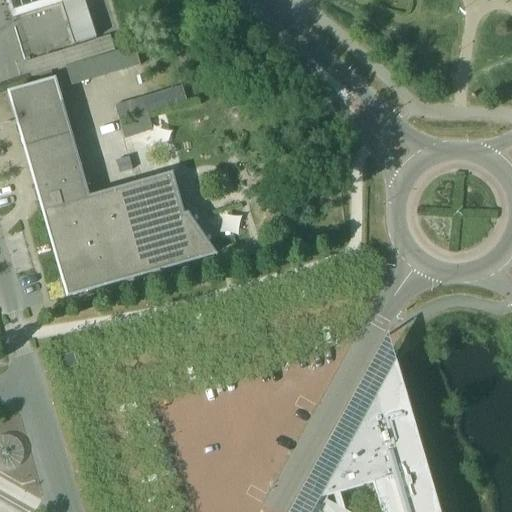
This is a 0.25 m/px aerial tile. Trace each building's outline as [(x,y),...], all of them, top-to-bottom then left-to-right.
[(70,0),(6,0),(13,18),(70,0)] [(109,36),(26,62),(30,77),(113,50),(109,36)] [(9,93),(25,148),(70,135),(54,80),(9,93)] [(115,106),(124,138),(153,130),(143,98),(115,106)] [(70,135),(25,148),(43,212),(88,199),(70,135)] [(88,199),(43,212),(67,297),(90,290),(87,276),(205,242),(187,215),(183,217),(171,175),(88,199)] [(77,366),(74,352),(59,356),(64,370),(77,366)] [(439,511),(396,363),(396,362),(395,362),(394,362),(394,363),(378,391),(378,390),(377,390),(376,390),(375,390),(374,390),(373,391),(372,391),(372,392),(371,392),(368,395),(366,397),(362,401),(360,403),(359,405),(357,406),(356,408),(354,410),(353,412),(352,413),(350,415),(349,417),(348,418),(346,420),(345,422),(344,424),(343,426),(342,428),(340,429),(339,431),(338,433),(337,434),(337,436),(336,437),(335,439),(334,440),(333,442),(332,444),(331,445),(330,447),(329,449),(329,450),(328,452),(327,454),(326,455),(326,457),(325,458),(324,460),(323,462),(323,464),(322,465),(322,467),(321,469),(320,471),(319,472),(319,474),(318,476),(318,478),(317,480),(316,482),(316,483),(315,485),(315,487),(315,488),(314,491),(314,493),(313,494),(313,496),(313,497),(312,499),(312,500),(312,501),(312,502),(313,502),(313,503),(313,504),(314,504),(315,505),(315,506),(316,506),(312,511),(439,511)] [(0,471),(3,473),(10,474),(17,471),(22,467),(25,461),(26,454),(24,448),(20,441),(13,438),(5,437),(0,438),(0,471)]
